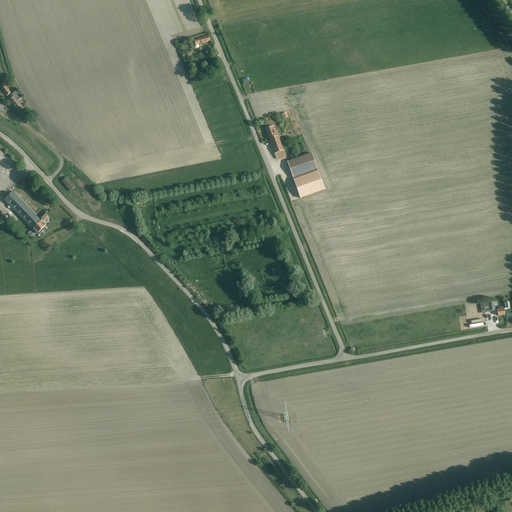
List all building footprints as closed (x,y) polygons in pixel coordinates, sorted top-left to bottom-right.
[(205,71),(194,74),(196,80),(207,77),(205,71)] [(5,87),(2,90),(7,96),(11,93),(5,87)] [(15,92),(10,96),(11,99),(8,102),(17,112),(21,108),(17,102),(21,99),(15,92)] [(273,126),(266,129),(275,154),(277,159),(285,156),(278,136),(277,136),(273,126)] [(324,190),(311,153),(287,162),(301,198),(324,190)] [(75,187),(67,178),(62,182),(70,191),(75,187)] [(12,192),(4,200),(37,234),(45,225),(43,223),(44,222),(42,220),(41,221),(12,192)] [(47,210),(51,206),(42,196),(38,199),(47,210)] [(486,312),(495,310),(494,302),(484,304),(486,312)]
